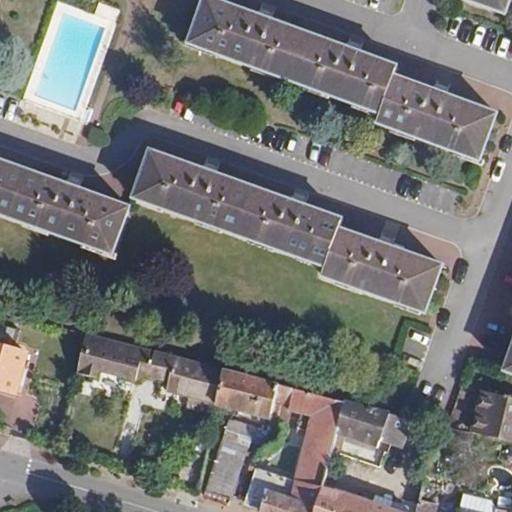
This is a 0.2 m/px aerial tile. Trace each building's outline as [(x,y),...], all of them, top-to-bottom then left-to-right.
[(497,113),(393,75),(395,66),(218,0),(204,0),(189,44),(355,105),(380,114),(377,123),(480,161),(497,113)] [(467,0),(505,13),(510,0),(467,0)] [(151,150),(133,199),(326,267),(322,276),(425,312),(442,265),(339,229),(342,218),(317,209),(291,200),(151,150)] [(56,181),(0,160),(0,214),(17,221),(112,255),(129,207),(56,181)] [(224,369),(217,367),(139,347),(86,333),(76,372),(96,378),(100,363),(124,370),(122,377),(137,381),(139,374),(166,382),(163,393),(172,394),(173,395),(216,405),(217,400),(224,369)] [(27,353),(0,345),(0,392),(16,396),(27,353)] [(269,419),(279,383),(270,380),(224,369),(217,400),(216,405),(227,408),(269,419)] [(288,418),(296,388),(279,383),(269,419),(269,422),(285,426),(287,426),(289,419),(288,418)] [(335,435),(343,400),(317,393),(306,390),(298,424),(308,427),(295,479),(299,480),(322,487),(323,485),(335,435)] [(511,398),(483,392),(473,433),(477,434),(511,441),(511,398)] [(401,449),(412,418),(382,410),(343,400),(335,435),(377,448),(380,441),(401,449)] [(205,492),(231,501),(256,427),(230,418),(205,492)] [(474,446),(477,434),(473,433),(471,432),(439,424),(436,436),(474,446)] [(264,511),(269,494),(293,501),(299,480),(295,479),(255,467),(244,500),(247,506),(264,511)] [(317,508),(322,487),(299,480),(293,501),(317,508)] [(403,511),(323,485),(322,487),(317,508),(315,511),(403,511)] [(293,501),(269,494),(264,511),(263,511),(315,511),(317,508),(293,501)] [(495,511),(496,509),(462,501),(459,511),(433,511),(435,506),(420,503),(417,511),(495,511)]
